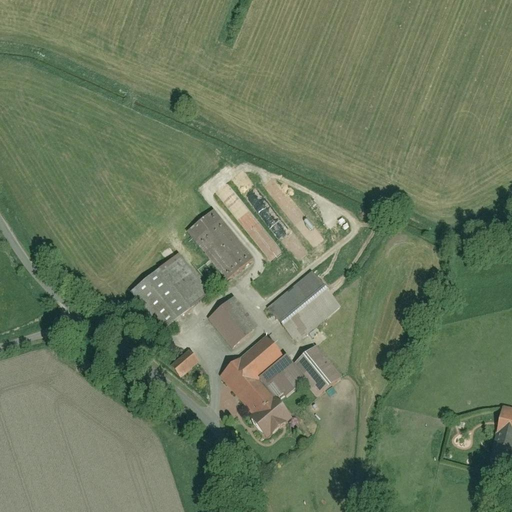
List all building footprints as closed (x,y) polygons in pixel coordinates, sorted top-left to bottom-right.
[(214,215),(189,236),(226,280),(251,260),(214,215)] [(212,300),(179,258),(131,295),(164,337),(212,300)] [(314,277),(271,313),(296,344),(340,308),(314,277)] [(233,303),(212,321),(237,350),(258,333),(233,303)] [(301,378),(266,339),(221,380),(272,437),(291,419),(275,402),(301,378)] [(344,379),(320,349),(297,368),(321,398),(344,379)] [(492,463),(511,467),(511,406),(505,405),(492,463)]
